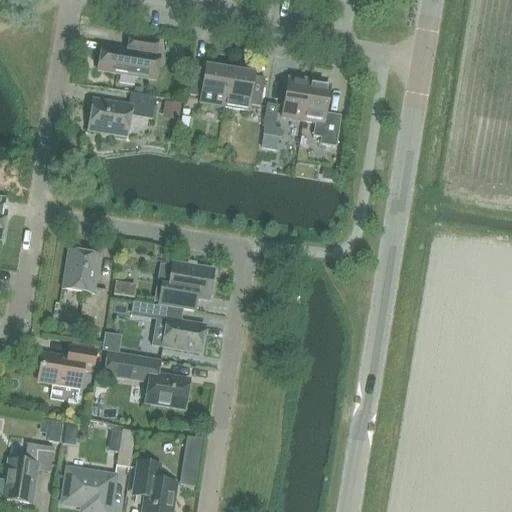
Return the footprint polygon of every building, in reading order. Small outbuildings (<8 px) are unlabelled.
[(110,29),(125,32),(127,22),(112,19),(110,29)] [(160,58),(154,57),(157,43),(128,38),(126,53),(101,49),(98,72),(156,81),(160,58)] [(222,110),(229,68),(216,66),(215,70),(204,68),(202,75),(192,73),(189,97),(199,99),(198,106),(222,110)] [(242,70),(229,68),(222,110),(246,114),(247,106),(259,108),(263,81),(253,79),(253,76),(241,74),(242,70)] [(301,123),(308,81),(295,78),(294,82),(286,81),(279,119),(301,123)] [(322,83),(308,81),(301,123),(315,125),(312,140),(320,141),(319,148),(335,151),(340,120),(324,117),(330,89),(321,87),(322,83)] [(170,107),(186,108),(188,93),(172,91),(170,107)] [(152,121),(156,99),(130,95),(127,109),(91,103),(86,133),(127,140),(131,118),(152,121)] [(261,137),(277,141),(279,133),(274,132),(278,109),(266,107),(262,129),(263,129),(261,137)] [(81,316),(88,317),(86,333),(100,335),(107,292),(94,290),(99,257),(69,253),(63,291),(84,294),(81,316)] [(160,290),(157,307),(191,312),(193,301),(208,303),(213,271),(172,264),(167,291),(160,290)] [(155,321),(151,348),(162,350),(200,355),(204,328),(192,326),(194,313),(182,311),(157,307),(155,321)] [(91,373),(94,352),(69,348),(67,360),(43,356),(38,385),(79,391),(83,372),(91,373)] [(107,355),(104,377),(149,384),(146,404),(185,410),(189,382),(157,377),(159,364),(107,355)] [(61,425),(48,423),(46,435),(59,437),(61,425)] [(205,472),(210,430),(194,428),(189,471),(205,472)] [(116,467),(130,469),(135,434),(121,432),(116,467)] [(24,465),(8,462),(4,483),(0,482),(0,498),(2,499),(1,502),(31,506),(36,473),(50,475),(54,450),(27,446),(24,465)] [(172,511),(176,486),(157,483),(160,468),(137,464),(133,492),(145,494),(142,511),(172,511)] [(90,509),(89,511),(109,511),(115,479),(67,471),(62,505),(90,509)]
